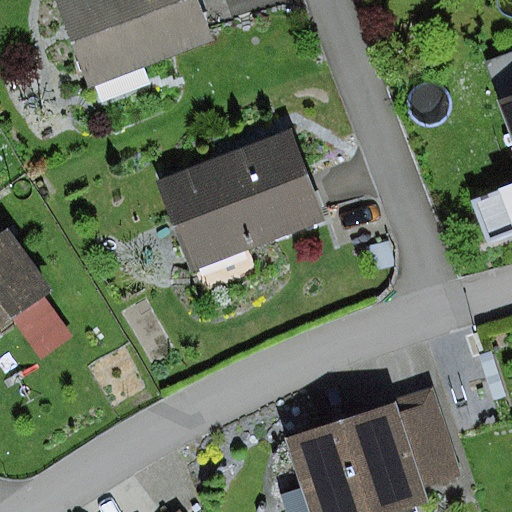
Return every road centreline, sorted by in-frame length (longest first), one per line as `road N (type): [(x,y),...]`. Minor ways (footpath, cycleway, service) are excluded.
road 1 (residential): [(31,511),(225,402),(450,314)]
road 2 (residential): [(450,314),(333,0)]
